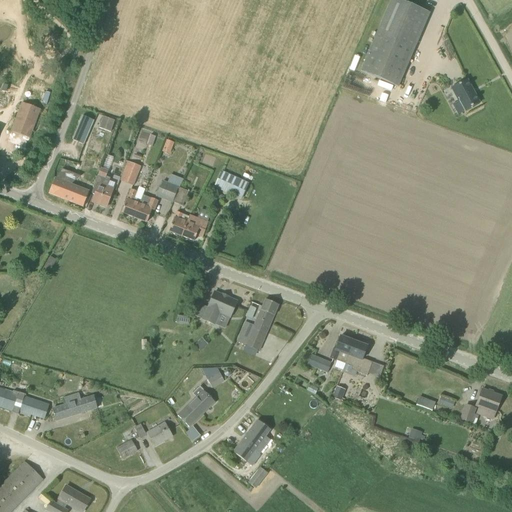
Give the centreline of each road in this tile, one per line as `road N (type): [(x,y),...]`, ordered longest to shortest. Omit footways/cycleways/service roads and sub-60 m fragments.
road 1 (unclassified): [(319,307),(33,202)]
road 2 (unclassified): [(122,483),(160,473),(227,428),(319,307)]
road 3 (unclassified): [(33,202),(107,0)]
road 4 (unclassified): [(511,377),(319,307)]
road 5 (unclassified): [(122,483),(0,428)]
